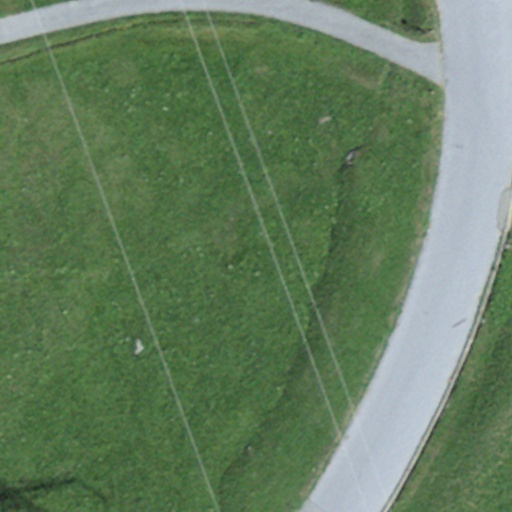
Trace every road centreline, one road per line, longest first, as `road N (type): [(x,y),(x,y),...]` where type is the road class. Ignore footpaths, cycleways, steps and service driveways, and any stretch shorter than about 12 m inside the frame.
road 1 (residential): [(341,511),(422,366),(500,83)]
road 2 (residential): [(270,0),(124,6),(0,45)]
road 3 (residential): [(500,83),(275,0)]
